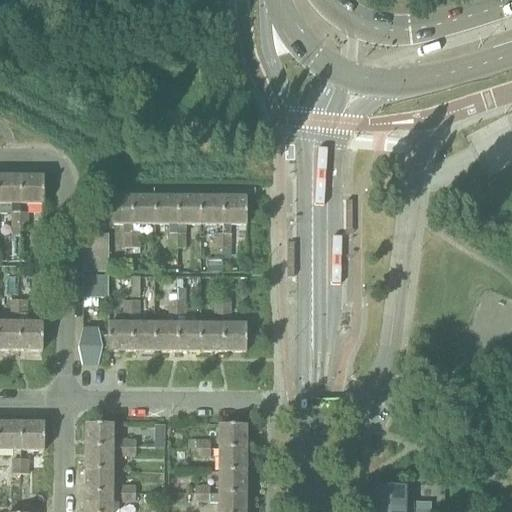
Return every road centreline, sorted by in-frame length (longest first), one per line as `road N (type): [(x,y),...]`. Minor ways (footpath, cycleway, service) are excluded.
road 1 (residential): [(64,403),(66,176),(49,161),(0,158)]
road 2 (primary): [(276,0),(314,58),(352,78),(414,82),(511,55)]
road 3 (tertiary): [(382,382),(426,122)]
road 4 (residential): [(64,403),(310,404)]
road 5 (primary): [(511,3),(437,26),(379,30),(329,0)]
road 6 (residential): [(382,382),(511,443)]
